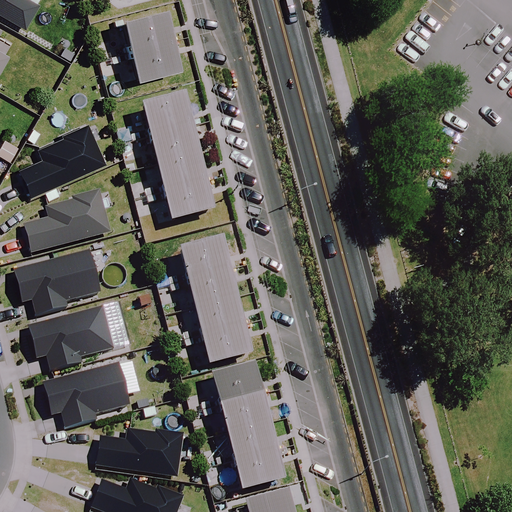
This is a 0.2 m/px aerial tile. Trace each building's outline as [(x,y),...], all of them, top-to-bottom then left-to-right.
[(0,0),(0,11),(15,0),(0,0)] [(25,52),(2,31),(0,33),(0,74),(2,77),(25,52)] [(188,164),(161,55),(108,68),(135,178),(188,164)] [(80,147),(76,121),(59,124),(63,150),(80,147)] [(224,362),(189,219),(143,231),(183,393),(233,381),(228,361),(224,362)] [(101,283),(84,288),(92,317),(108,313),(101,283)] [(118,366),(114,341),(99,343),(104,369),(118,366)] [(36,404),(0,383),(0,442),(10,449),(36,404)] [(78,468),(68,436),(39,446),(50,477),(78,468)] [(76,511),(79,509),(74,506),(43,487),(27,511),(76,511)]
